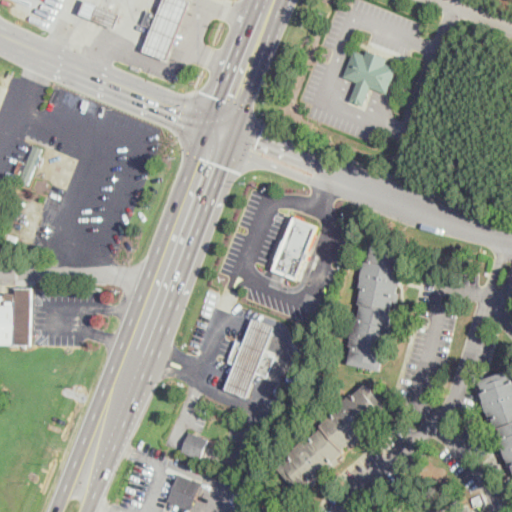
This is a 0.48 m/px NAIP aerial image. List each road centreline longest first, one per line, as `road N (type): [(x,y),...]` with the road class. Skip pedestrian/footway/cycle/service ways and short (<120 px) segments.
road 1 (primary): [(87,474),(219,130)]
road 2 (residential): [(511,238),(219,130)]
road 3 (tertiary): [(219,130),(0,34)]
road 4 (residential): [(163,274),(0,270)]
road 5 (primary): [(219,130),(267,0)]
